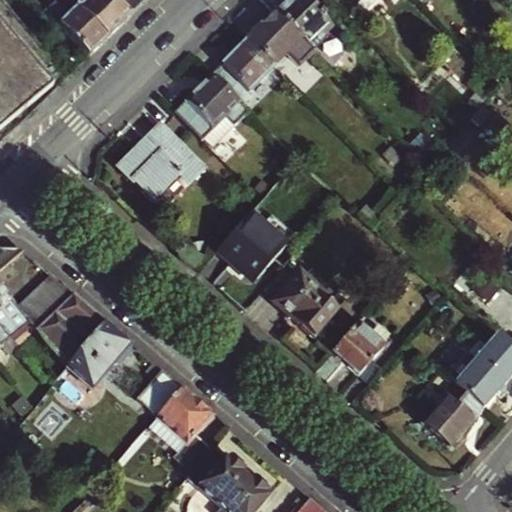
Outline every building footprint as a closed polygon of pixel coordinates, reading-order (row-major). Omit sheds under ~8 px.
[(82,0),(75,7),(106,39),(127,18),(109,0),(82,0)] [(109,0),(127,18),(141,4),(145,0),(109,0)] [(303,0),(288,0),(275,14),(300,39),(313,52),(327,38),(324,35),(331,27),(303,0)] [(0,119),(58,72),(0,1),(0,119)] [(69,1),(51,18),(89,56),(106,39),(75,7),(69,1)] [(300,39),(275,14),(246,42),(272,67),(300,39)] [(272,67),(246,42),(211,77),(241,106),(250,97),(247,94),(272,68),(272,67)] [(224,119),(234,128),(248,113),(241,106),(211,77),(173,115),(202,142),(224,119)] [(202,142),(211,151),(234,128),(224,119),(202,142)] [(118,169),(132,183),(133,182),(150,198),(176,173),(188,185),(202,170),(160,128),(118,169)] [(441,151),(431,143),(420,157),(429,165),(441,151)] [(444,172),(435,165),(425,178),(433,185),(444,172)] [(194,235),(210,216),(198,206),(182,225),(194,235)] [(366,207),(358,217),(375,232),(384,222),(366,207)] [(287,242),(252,212),(248,216),(283,247),(287,242)] [(283,247),(248,216),(215,254),(229,266),(234,261),(257,280),(284,248),(283,247)] [(0,270),(23,252),(21,250),(0,249),(0,270)] [(324,296),(299,273),(272,304),(313,339),(337,311),(322,298),(324,296)] [(28,322),(34,330),(72,295),(50,276),(16,308),(28,322)] [(0,327),(1,330),(11,322),(19,331),(28,322),(16,308),(0,287),(0,327)] [(34,330),(66,368),(104,323),(78,301),(72,295),(34,330)] [(104,323),(66,368),(91,389),(113,363),(119,364),(130,352),(129,345),(116,334),(104,323)] [(335,350),(331,354),(358,377),(384,347),(357,324),(335,350)] [(16,347),(1,330),(0,327),(0,344),(8,354),(16,347)] [(457,383),(454,386),(455,387),(482,410),(511,375),(511,350),(496,336),(484,351),(478,346),(451,377),(457,383)] [(157,417),(181,389),(160,371),(136,399),(157,417)] [(455,387),(421,426),(448,449),(482,410),(455,387)] [(181,389),(157,417),(187,442),(176,455),(195,472),(213,450),(195,434),(210,415),(181,389)] [(213,450),(195,472),(189,479),(222,509),(219,511),(251,511),(266,496),(264,494),(264,489),(257,483),(251,483),(241,473),(240,467),(233,461),(227,462),(213,450)] [(299,511),(321,511),(309,501),(299,511)]
